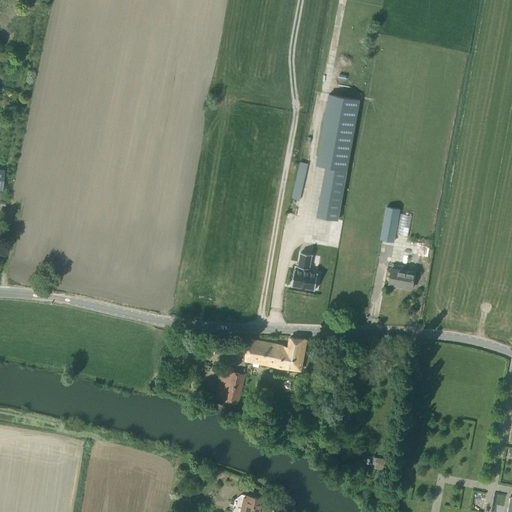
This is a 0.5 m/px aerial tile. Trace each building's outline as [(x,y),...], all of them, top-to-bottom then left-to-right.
[(329,95),(325,115),(316,165),(326,167),(317,217),(338,221),(360,100),(329,95)] [(300,161),(292,197),(301,199),(309,162),(300,161)] [(397,234),(410,235),(412,215),(400,213),(397,234)] [(390,235),(382,234),(380,249),(388,251),(390,235)] [(295,270),(295,269),(291,286),(292,286),(314,290),(315,286),(317,286),(318,278),(317,278),(317,274),(305,272),(306,269),(309,269),(309,268),(311,255),(312,255),(301,252),(300,253),(301,253),(298,266),(298,267),(300,268),(299,270),(295,270)] [(412,289),(415,272),(391,268),(388,285),(412,289)] [(288,347),(249,340),(245,361),(275,366),(300,370),(306,339),(289,338),(288,347)] [(173,362),(184,369),(195,364),(196,351),(187,344),(174,349),(173,362)] [(238,404),(245,374),(222,369),(215,399),(238,404)] [(374,457),(372,467),(384,469),(386,458),(374,457)] [(266,511),(271,495),(261,492),(259,498),(248,496),(247,498),(243,497),(239,511),(266,511)] [(475,492),(473,504),(484,506),(485,493),(475,492)]
